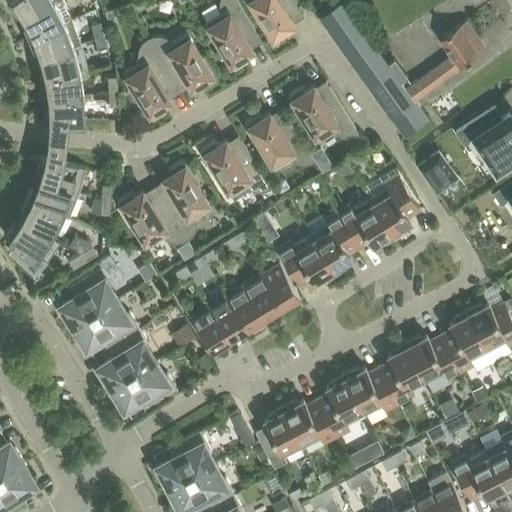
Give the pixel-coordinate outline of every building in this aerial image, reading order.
[(50,0),(8,0),(20,15),(21,17),(50,0)] [(50,0),(21,17),(22,19),(29,36),(66,20),(72,18),(63,0),(50,0)] [(236,66),(237,65),(248,58),(245,53),(253,48),(248,40),(259,34),(238,0),(222,0),(222,4),(223,9),(206,19),(220,42),(217,44),(228,63),(229,63),(230,65),(232,66),(233,66),(234,66),(236,66)] [(276,40),(278,40),(290,33),(287,28),(295,23),(290,15),(301,8),(295,0),(251,0),(262,17),(259,19),(270,37),(271,38),(271,39),(272,40),(274,40),(275,40),(276,40)] [(344,0),(339,0),(320,14),(327,24),(395,120),(405,134),(428,117),(415,98),(406,87),(402,80),(408,75),(395,57),(388,62),(344,0)] [(117,8),(106,10),(108,20),(115,18),(118,14),(117,8)] [(453,54),(406,87),(415,98),(442,78),(446,82),(458,73),(456,68),(478,53),(471,43),(478,37),(465,19),(440,37),(453,54)] [(37,55),(75,43),(66,20),(29,36),(37,53),(37,55)] [(101,21),(92,23),(95,37),(105,35),(101,21)] [(217,72),(216,71),(205,52),(202,54),(187,30),(170,41),(167,38),(163,36),(158,36),(154,36),(149,38),(148,38),(182,92),(200,81),(203,86),(214,79),(215,78),(216,77),(217,75),(217,74),(217,73),(217,72)] [(99,51),(108,48),(105,35),(95,37),(99,51)] [(154,116),(155,115),(167,108),(164,103),(182,92),(148,38),(145,42),(142,46),(141,50),(140,54),(141,59),(124,69),(138,93),(135,95),(147,113),(148,114),(149,115),(151,116),(152,116),(154,116)] [(88,66),(82,42),(75,43),(37,55),(38,57),(42,75),(81,68),(88,66)] [(111,61),(109,53),(96,57),(97,65),(111,61)] [(45,96),(84,92),(81,68),(42,75),(45,93),(45,96)] [(118,75),(109,76),(109,90),(119,90),(118,75)] [(290,98),(302,118),(305,116),(319,139),(336,128),(339,131),(344,133),(348,134),(353,133),(357,131),(358,131),(330,85),(319,91),(314,83),(306,88),(303,84),(292,90),(291,91),(290,93),(290,94),(289,95),(289,96),(289,97),(290,98)] [(110,105),(119,105),(119,90),(109,90),(110,105)] [(45,117),(85,118),(84,92),(45,96),(46,98),(45,117)] [(495,104),(457,130),(465,142),(472,137),(474,136),(475,136),(496,167),(495,168),(497,170),(499,168),(511,159),(511,109),(511,110),(511,111),(503,116),(495,104)] [(246,125),(258,145),(261,143),(276,166),(292,155),(296,158),(300,160),(304,161),(309,160),(313,158),(314,158),(286,112),(275,118),(270,110),(262,115),(259,111),(249,117),(248,118),(247,119),(246,119),(246,121),(245,122),(246,124),(246,125)] [(202,152),(214,172),(217,170),(231,193),(248,183),(252,185),(256,187),(261,188),(265,187),(269,185),(270,186),(271,185),(243,138),(231,145),(227,137),(219,142),(216,138),(204,144),(203,145),(203,146),(202,147),(202,149),(202,150),(202,151),(202,152)] [(439,149),(418,165),(437,191),(459,176),(439,149)] [(73,188),(80,191),(86,165),(80,164),(41,155),(37,173),(36,176),(73,188)] [(328,156),(318,162),(324,171),(333,165),(328,156)] [(182,159),(181,159),(169,166),(172,171),(164,176),(169,184),(159,190),(187,236),(188,236),(187,236),(191,233),(193,229),(195,225),(195,220),(195,216),(211,205),(197,182),(200,180),(189,162),(188,161),(187,160),(186,159),(185,159),(183,159),(182,159)] [(319,177),(322,183),(324,185),(332,180),(327,171),(319,177)] [(404,229),(407,227),(409,225),(406,223),(412,219),(409,214),(420,207),(398,172),(386,180),(389,184),(371,195),(396,235),(401,232),(404,229)] [(63,212),(69,215),(79,191),(80,191),(73,188),(36,176),(35,178),(27,195),(63,211),(63,212)] [(276,183),(281,191),(290,185),(285,177),(276,183)] [(315,187),(322,183),(319,177),(312,181),(315,187)] [(511,178),(494,190),(501,202),(508,196),(511,195),(511,196),(511,178)] [(112,184),(103,183),(102,198),(112,198),(112,184)] [(119,203),(119,204),(131,223),(134,221),(148,244),(165,234),(169,236),(173,238),(177,239),(182,238),(186,236),(187,237),(187,236),(159,190),(148,197),(143,189),(135,193),(132,189),(122,195),(120,196),(120,197),(119,198),(119,199),(119,200),(119,202),(119,203)] [(27,195),(19,211),(18,213),(51,233),(63,212),(63,211),(27,195)] [(391,238),(393,237),(396,235),(371,195),(353,206),(350,202),(339,209),(360,244),(371,237),(374,242),(380,239),(381,242),(387,240),(391,238)] [(101,213),(111,213),(112,198),(102,198),(101,213)] [(343,268),(347,264),(349,262),(347,259),(352,255),(350,251),(360,244),(339,209),(327,216),(330,221),(312,232),(337,272),(341,269),(343,268)] [(56,236),(51,233),(18,213),(13,210),(1,227),(8,232),(1,242),(28,265),(37,253),(45,242),(50,245),(56,236)] [(243,210),(235,215),(239,223),(247,218),(243,210)] [(253,236),(247,226),(238,232),(243,241),(253,236)] [(228,238),(234,247),(243,241),(238,232),(228,238)] [(329,276),(334,274),(337,272),(312,232),(294,243),(291,238),(279,246),(300,281),(312,274),(315,279),(320,275),(322,279),(325,278),(329,276)] [(98,252),(93,244),(81,252),(86,260),(98,252)] [(146,280),(158,272),(143,247),(131,255),(146,280)] [(209,263),(218,257),(212,248),(203,253),(209,263)] [(69,259),(74,267),(86,260),(81,252),(69,259)] [(193,259),(199,269),(209,263),(203,253),(193,259)] [(301,294),(280,260),(262,271),(283,305),(301,294)] [(66,309),(64,310),(73,325),(117,298),(108,284),(112,281),(102,264),(69,284),(76,294),(62,303),(66,309)] [(176,270),(182,279),(191,274),(186,264),(176,270)] [(283,305),(262,271),(244,282),(265,316),(283,305)] [(265,316),(244,282),(227,293),(248,327),(265,316)] [(248,327),(227,293),(210,303),(231,337),(248,327)] [(130,309),(126,312),(117,298),(73,325),(82,339),(84,338),(88,344),(102,336),(108,346),(140,326),(130,309)] [(467,306),(489,348),(507,338),(509,343),(511,341),(511,315),(509,311),(504,300),(492,306),(489,301),(483,304),(482,300),(477,302),(472,304),(467,306)] [(192,314),(213,348),(231,337),(210,303),(192,314)] [(458,312),(453,315),(456,318),(450,321),(453,326),(441,332),(461,369),(474,362),(471,357),(489,348),(467,306),(462,309),(458,312)] [(180,345),(197,334),(188,320),(171,331),(180,345)] [(146,345),(150,342),(140,326),(108,346),(114,355),(100,364),(104,370),(102,372),(111,386),(155,359),(146,345)] [(410,336),(405,338),(427,380),(445,371),(447,376),(461,369),(441,332),(430,338),(428,333),(422,336),(420,332),(415,334),(410,336)] [(396,344),(392,347),(394,350),(388,353),(391,359),(380,364),(399,401),(411,394),(409,389),(427,380),(405,338),(401,341),(396,344)] [(204,369),(213,363),(206,351),(197,357),(204,369)] [(168,370),(164,373),(155,359),(111,386),(120,400),(122,399),(126,406),(139,397),(146,408),(178,388),(168,370)] [(348,368),(344,370),(365,412),(383,403),(385,408),(399,401),(380,364),(368,370),(366,365),(360,368),(359,365),(354,366),(348,368)] [(332,382),(326,386),(329,391),(318,396),(337,433),(350,426),(347,421),(365,412),(344,370),(339,373),(334,376),(330,380),(332,382)] [(480,398),(490,393),(485,382),(475,388),(480,398)] [(282,402),(304,444),(321,435),(323,440),(337,433),(318,396),(307,402),(304,397),(298,400),(297,397),(292,398),(287,400),(282,402)] [(447,418),(461,411),(454,397),(440,404),(447,418)] [(284,454),(304,444),(282,402),(277,405),(273,408),(268,412),(271,415),(265,418),(267,423),(256,429),(263,443),(270,456),(275,465),(287,459),(284,454)] [(469,410),(474,420),(489,411),(484,402),(469,410)] [(432,421),(433,425),(442,420),(437,411),(435,413),(433,417),(432,421)] [(240,412),(231,416),(238,429),(247,425),(243,418),(240,412)] [(442,420),(433,425),(429,427),(435,439),(448,432),(442,420)] [(406,439),(415,434),(410,424),(401,429),(406,439)] [(163,470),(160,471),(168,486),(214,462),(206,447),(211,445),(201,427),(168,445),(173,456),(159,463),(163,470)] [(503,439),(486,448),(508,490),(511,487),(511,428),(501,434),(503,439)] [(410,444),(415,455),(425,449),(420,439),(410,444)] [(9,440),(0,446),(0,474),(24,460),(16,445),(13,447),(9,440)] [(261,460),(270,456),(263,443),(255,448),(261,460)] [(466,452),(453,459),(472,496),(483,490),(486,495),(492,492),(493,495),(498,494),(503,492),(508,490),(486,448),(468,457),(466,452)] [(397,464),(407,459),(402,449),(392,454),(397,464)] [(382,459),(387,469),(397,464),(392,454),(382,459)] [(354,455),(350,457),(354,466),(363,461),(361,456),(354,455)] [(31,476),(33,474),(24,460),(0,474),(0,511),(8,511),(28,501),(21,490),(35,482),(31,476)] [(226,474),(222,477),(214,462),(168,486),(176,501),(178,500),(182,506),(196,499),(201,509),(235,492),(226,474)] [(361,483),(371,478),(365,467),(355,473),(361,483)] [(428,479),(432,488),(445,511),(465,511),(469,510),(468,509),(451,478),(450,478),(446,470),(428,479)] [(351,488),(361,483),(355,473),(346,478),(351,488)] [(293,498),(303,493),(300,486),(289,492),(293,498)] [(334,496),(329,486),(319,491),(324,501),(334,496)] [(445,511),(432,488),(414,497),(422,511),(445,511)] [(314,506),(324,501),(319,491),(309,496),(314,506)] [(240,511),(244,509),(235,492),(201,509),(202,511),(240,511)] [(285,496),(276,500),(281,509),(289,504),(285,496)] [(396,507),(399,511),(422,511),(414,497),(396,507)]
